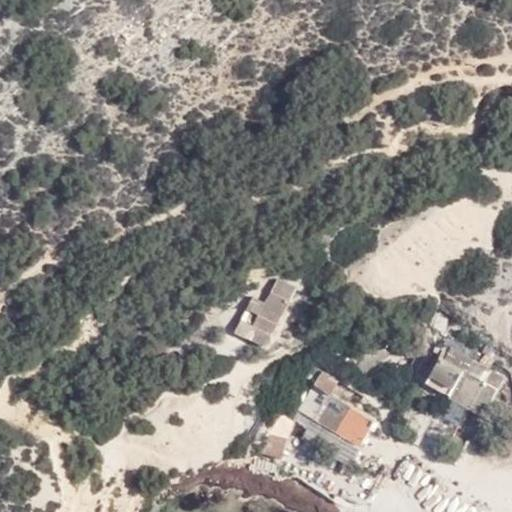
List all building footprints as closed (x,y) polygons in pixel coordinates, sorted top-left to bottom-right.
[(266,351),(297,290),(277,279),(264,304),(253,298),(234,335),(266,351)] [(381,332),(347,357),(360,375),(385,357),(381,350),(390,344),(381,332)] [(448,335),(421,387),(443,399),(432,420),(457,433),(469,412),(481,418),(503,378),(488,370),(493,360),(486,356),(490,350),(482,346),(479,351),(448,335)] [(406,339),(397,347),(409,359),(417,351),(406,339)] [(297,410),(358,447),(372,424),(328,398),(336,385),(319,374),(297,410)] [(262,455),(280,461),(293,423),(275,417),(262,455)]
